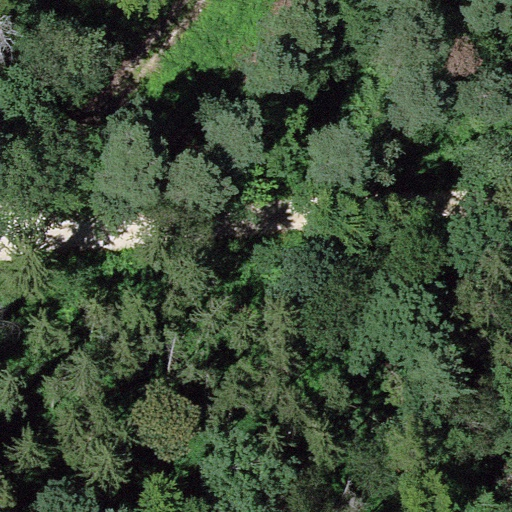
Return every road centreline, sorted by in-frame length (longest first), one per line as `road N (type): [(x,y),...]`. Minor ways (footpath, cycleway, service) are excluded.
road 1 (track): [(511,188),(245,221),(25,225)]
road 2 (track): [(194,0),(0,255)]
